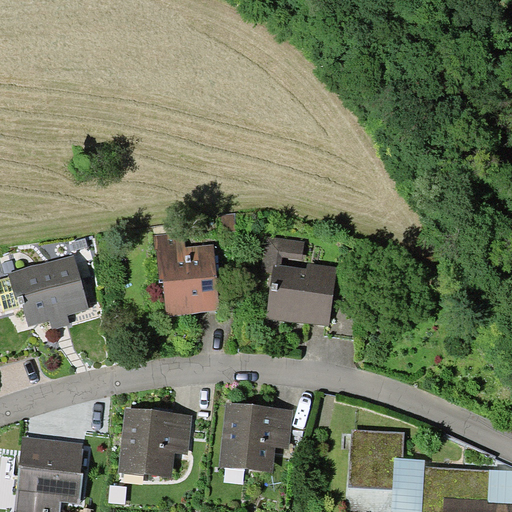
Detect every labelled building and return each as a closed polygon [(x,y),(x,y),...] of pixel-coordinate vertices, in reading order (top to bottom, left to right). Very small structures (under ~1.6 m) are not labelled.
[(167,315),(220,310),(214,244),(186,246),(184,232),(155,235),(160,283),(163,282),(167,315)] [(302,259),(305,241),(266,236),(261,270),(272,272),(266,318),(326,326),(329,326),(333,298),(337,267),(307,263),(307,269),(281,265),(282,257),(302,259)] [(67,315),(89,309),(74,255),(9,274),(16,299),(19,298),(20,304),(23,303),(29,326),(49,320),(52,330),(70,324),(67,315)] [(358,302),(333,298),(329,326),(326,326),(325,336),(353,340),(358,302)] [(220,466),(273,472),(276,448),(289,449),(294,410),(227,403),(220,466)] [(119,472),(172,478),(175,453),(188,455),(193,416),(126,409),(119,472)] [(405,432),(352,429),(349,487),(393,489),(395,457),(403,458),(405,432)] [(14,511),(59,511),(61,502),(80,504),(83,473),(81,473),(84,443),(23,436),(14,511)] [(422,511),(425,467),(425,459),(403,458),(395,457),(393,489),(392,511),(405,511),(422,511)] [(422,511),(511,511),(511,503),(488,502),(488,500),(490,470),(425,467),(422,511)] [(511,503),(511,470),(490,469),(490,470),(488,500),(488,502),(511,503)]
